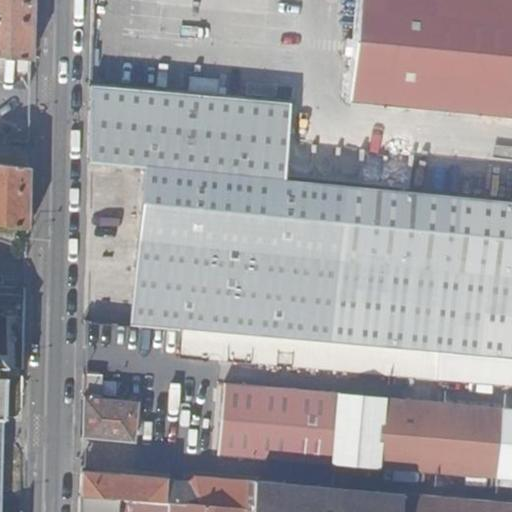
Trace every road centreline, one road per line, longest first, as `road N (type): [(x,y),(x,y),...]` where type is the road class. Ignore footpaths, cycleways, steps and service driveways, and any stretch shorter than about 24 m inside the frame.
road 1 (secondary): [(61,0),(52,511)]
road 2 (unknown): [(511,390),(54,362)]
road 3 (unknown): [(321,37),(317,106),(332,130),(511,146)]
road 4 (unknown): [(111,22),(321,37)]
